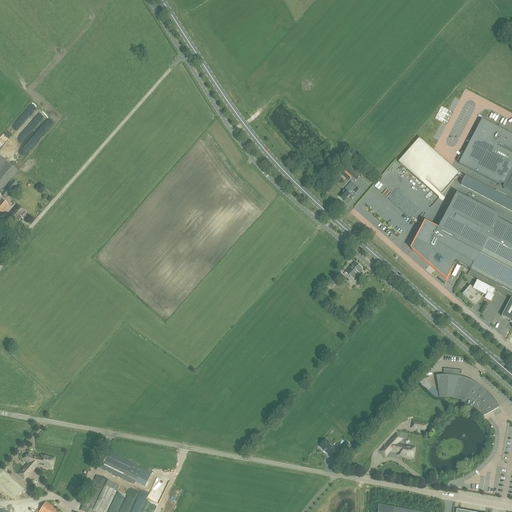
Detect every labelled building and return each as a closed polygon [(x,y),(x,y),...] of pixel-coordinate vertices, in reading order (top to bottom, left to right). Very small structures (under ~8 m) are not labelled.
[(504,186),(503,187),(511,191),(511,134),(482,119),(459,164),(500,185),(500,184),(504,186)] [(420,138),(398,162),(438,197),(460,173),(420,138)] [(0,193),(6,199),(18,185),(11,179),(18,171),(1,157),(0,158),(0,193)] [(343,175),(349,180),(352,178),(355,181),(359,176),(351,169),(347,172),(346,171),(343,175)] [(511,200),(466,176),(461,185),(511,211),(511,200)] [(351,182),(339,196),(344,201),(347,198),(350,195),(350,194),(353,191),(356,194),(359,190),(351,182)] [(439,229),(433,241),(473,262),(470,269),(511,291),(511,251),(506,248),(511,235),(511,233),(495,225),(500,216),(458,193),(446,216),(439,229)] [(0,214),(8,205),(1,199),(0,200),(0,214)] [(24,215),(26,213),(17,205),(5,219),(13,227),(21,217),(23,219),(26,216),(24,215)] [(426,223),(414,247),(448,277),(456,262),(470,269),(473,262),(433,241),(439,229),(426,223)] [(350,276),(359,266),(355,262),(346,272),(350,276)] [(361,272),(363,270),(362,270),(363,269),(359,266),(350,276),(354,279),(361,272)] [(344,275),(340,272),(328,286),(331,289),(341,277),(342,278),(344,275)] [(483,295),(487,297),(486,299),(490,301),(493,297),(492,297),(495,290),(478,280),(473,289),(483,295)] [(482,297),(483,295),(473,289),(472,288),(472,289),(473,290),(470,293),(470,292),(466,296),(475,305),(475,304),(481,297),(482,297)] [(510,322),(511,322),(511,298),(502,316),(510,321),(510,322)] [(424,378),(419,383),(436,398),(442,397),(443,397),(445,397),(447,397),(448,397),(450,397),(452,397),(454,398),(455,398),(457,398),(458,399),(460,399),(461,400),(463,400),(462,402),(463,403),(465,403),(466,404),(467,405),(468,406),(470,407),(472,408),(473,409),(474,410),(475,409),(477,411),(478,412),(479,414),(480,415),(480,416),(481,417),(499,407),(496,402),(492,397),(488,393),(483,389),(478,385),(473,382),(467,380),(462,378),(461,378),(463,371),(444,369),(444,376),(437,377),(440,393),(424,378)] [(427,432),(429,423),(413,420),(411,429),(424,431),(424,432),(427,432)] [(413,458),(415,448),(396,445),(402,439),(397,434),(381,451),(386,456),(390,451),(390,450),(400,452),(399,456),(413,458)] [(323,443),(320,447),(324,450),(324,451),(326,452),(326,453),(327,452),(331,456),(334,452),(337,454),(342,458),(351,447),(349,445),(346,448),(344,446),(340,451),(327,441),(324,444),(323,443)] [(23,459),(28,463),(25,466),(24,466),(17,474),(25,480),(38,465),(52,468),(54,458),(46,456),(45,457),(43,457),(42,459),(40,458),(38,457),(37,458),(32,457),(28,453),(23,459)] [(125,481),(133,465),(108,453),(101,468),(125,481)] [(96,476),(80,510),(83,511),(106,511),(119,487),(96,476)] [(58,511),(52,507),(52,506),(46,502),(39,511),(58,511)]
